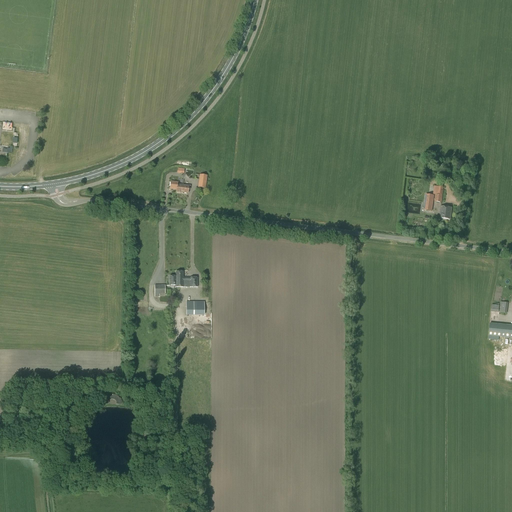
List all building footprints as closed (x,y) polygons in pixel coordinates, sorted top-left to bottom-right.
[(205,189),(207,176),(199,175),(198,188),(205,189)] [(190,190),(190,186),(177,184),(177,183),(171,182),(170,189),(176,189),(176,192),(188,193),(188,190),(190,190)] [(441,203),(443,188),(434,186),(432,195),(435,195),(434,202),(441,203)] [(434,195),(425,194),(425,203),(427,203),(427,210),(432,211),(434,195)] [(450,219),(452,207),(440,206),(439,218),(450,219)] [(183,278),(183,271),(175,271),(175,277),(169,277),(169,286),(175,286),(175,287),(186,287),(186,281),(189,281),(190,287),(197,287),(197,277),(183,278)] [(155,297),(160,297),(160,294),(165,294),(165,285),(154,285),(155,297)] [(203,302),(186,302),(186,315),(203,315),(203,302)] [(507,313),(508,303),(500,302),(499,312),(507,313)] [(511,326),(489,324),(488,336),(511,338),(511,326)]
